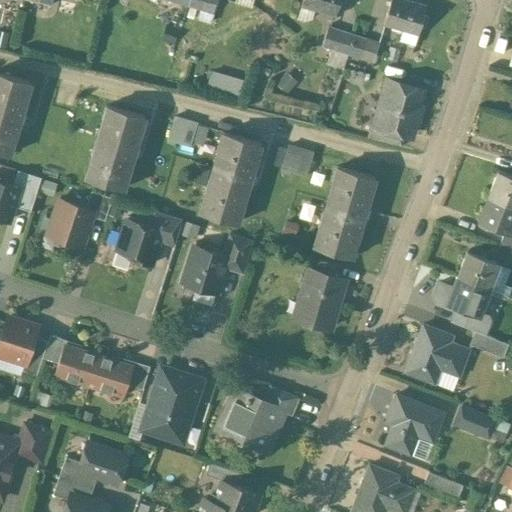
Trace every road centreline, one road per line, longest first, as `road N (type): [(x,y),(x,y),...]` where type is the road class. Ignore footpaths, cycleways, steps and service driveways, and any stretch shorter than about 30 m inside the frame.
road 1 (residential): [(436,164),(0,55)]
road 2 (residential): [(350,398),(0,286)]
road 3 (residential): [(350,398),(436,164)]
road 4 (residential): [(436,164),(490,0)]
road 5 (residential): [(306,511),(350,398)]
